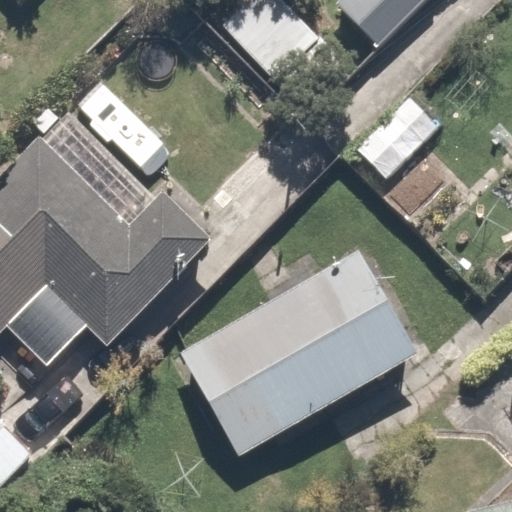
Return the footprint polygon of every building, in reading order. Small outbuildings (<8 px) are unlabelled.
[(285,0),(241,0),(222,19),(293,89),(334,48),(285,0)] [(345,0),(379,33),(411,0),(345,0)] [(77,111),(0,186),(0,341),(54,290),(112,349),(213,250),(77,111)] [(366,240),(177,341),(235,448),(423,347),(366,240)] [(0,420),(0,481),(30,453),(0,420)] [(511,511),(511,490),(406,511),(511,511)]
